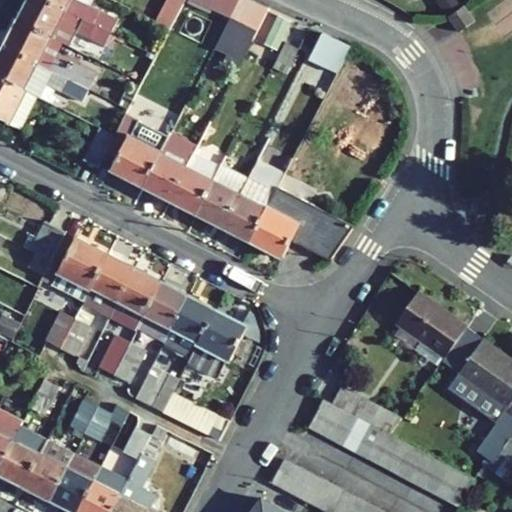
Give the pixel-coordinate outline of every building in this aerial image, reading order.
[(105,46),(112,34),(45,0),(27,0),(18,20),(63,43),(69,46),(76,31),(105,46)] [(45,0),(112,34),(118,23),(87,7),(73,0),(45,0)] [(166,0),(155,22),(170,30),(185,0),(166,0)] [(191,0),(229,18),(238,0),(191,0)] [(231,58),(240,63),(268,10),(246,0),(238,0),(229,18),(214,49),(231,58)] [(453,3),(440,13),(450,28),(464,18),(453,3)] [(278,17),(264,45),(276,51),(290,23),(278,17)] [(90,90),(96,76),(73,65),(72,68),(55,59),(63,43),(18,20),(4,46),(90,90)] [(322,34),(309,61),(336,73),(350,47),(322,34)] [(283,72),(287,74),(299,51),(286,44),(274,67),(283,72)] [(83,102),(89,90),(4,46),(0,54),(0,78),(36,96),(39,98),(46,83),(83,102)] [(231,58),(226,67),(235,72),(240,63),(231,58)] [(270,76),(278,81),(283,72),(274,67),(270,76)] [(0,119),(19,129),(36,96),(0,78),(0,119)] [(126,92),(119,105),(129,110),(136,96),(126,92)] [(167,139),(168,138),(126,115),(115,137),(106,154),(117,159),(110,172),(142,188),(167,139)] [(100,129),(83,161),(99,169),(106,154),(115,137),(100,129)] [(167,139),(142,188),(169,201),(193,155),(194,153),(167,139)] [(193,155),(169,201),(196,215),(220,168),(193,155)] [(286,170),(291,172),(296,162),(292,160),(286,170)] [(220,168),(196,215),(222,229),(248,179),(221,165),(220,168)] [(248,179),(222,229),(249,243),(275,191),(249,178),(248,179)] [(353,227),(277,188),(275,191),(249,243),(282,259),(291,241),(330,261),(353,227)] [(39,218),(25,244),(46,255),(53,242),(59,229),(39,218)] [(68,250),(53,242),(46,255),(35,278),(50,285),(53,281),(80,295),(102,250),(75,237),(68,250)] [(129,264),(102,250),(80,295),(107,309),(112,297),(129,264)] [(155,278),(129,264),(112,297),(107,309),(133,322),(138,312),(155,278)] [(183,292),(155,278),(138,312),(133,322),(161,337),(183,292)] [(210,307),(183,292),(161,337),(188,351),(210,307)] [(397,321),(446,356),(467,327),(418,292),(397,321)] [(240,322),(210,307),(188,351),(200,357),(213,364),(219,353),(224,356),(240,322)] [(51,314),(41,337),(55,344),(66,322),(51,314)] [(80,328),(66,322),(55,344),(69,351),(80,328)] [(487,459),(493,463),(511,436),(511,435),(511,359),(483,338),(456,376),(459,378),(506,411),(497,423),(477,452),(487,459)] [(106,342),(95,364),(109,371),(120,349),(106,342)] [(134,356),(120,349),(109,371),(122,378),(134,356)] [(175,377),(169,389),(182,395),(200,357),(188,351),(175,377)] [(132,394),(148,402),(160,408),(169,389),(175,377),(148,363),(132,394)] [(41,372),(30,396),(44,404),(57,380),(41,372)] [(459,378),(450,390),(497,423),(506,411),(459,378)] [(340,387),(332,403),(335,405),(347,411),(358,418),(370,424),(381,430),(390,435),(402,418),(340,387)] [(182,395),(169,389),(160,408),(202,429),(213,409),(182,395)] [(77,390),(65,415),(83,424),(95,399),(77,390)] [(107,405),(95,399),(83,424),(95,430),(107,405)] [(323,399),(308,427),(320,433),(335,405),(332,403),(323,399)] [(0,455),(15,426),(21,413),(0,402),(0,455)] [(347,411),(335,405),(320,433),(332,439),(347,411)] [(347,411),(332,439),(344,445),(358,418),(347,411)] [(133,418),(121,443),(138,452),(150,426),(133,418)] [(358,418),(344,445),(355,452),(370,424),(358,418)] [(370,424),(355,452),(367,458),(381,430),(370,424)] [(42,440),(15,426),(0,455),(0,471),(21,483),(42,440)] [(169,426),(163,438),(191,452),(197,440),(169,426)] [(381,430),(367,458),(378,464),(393,436),(390,435),(381,430)] [(393,436),(378,464),(390,470),(404,442),(393,436)] [(493,463),(489,469),(505,481),(511,470),(511,436),(493,463)] [(68,453),(42,440),(21,483),(46,496),(68,453)] [(404,442),(390,470),(401,476),(416,448),(404,442)] [(416,448),(401,476),(413,482),(428,454),(416,448)] [(138,452),(123,481),(134,487),(149,457),(138,452)] [(96,468),(68,453),(46,496),(75,510),(96,468)] [(428,454),(413,482),(424,488),(439,460),(428,454)] [(284,459),(272,484),(283,489),(296,465),(284,459)] [(477,472),(483,477),(489,469),(493,463),(487,459),(477,472)] [(439,460),(424,488),(436,494),(450,467),(439,460)] [(296,465),(283,489),(295,496),(308,471),(296,465)] [(450,467),(436,494),(447,500),(462,473),(450,467)] [(107,511),(123,481),(96,468),(75,510),(77,511),(107,511)] [(308,471),(295,496),(306,502),(319,478),(308,471)] [(462,473),(447,500),(459,507),(474,479),(462,473)] [(319,478),(306,502),(318,508),(331,484),(319,478)] [(134,487),(123,481),(107,511),(153,511),(141,506),(147,494),(134,487)] [(331,484),(318,508),(325,511),(330,511),(342,490),(331,484)] [(342,490),(330,511),(345,511),(354,496),(342,490)] [(354,496),(345,511),(360,511),(365,502),(354,496)] [(279,511),(261,498),(250,511),(279,511)] [(365,502),(360,511),(374,511),(377,508),(365,502)]
